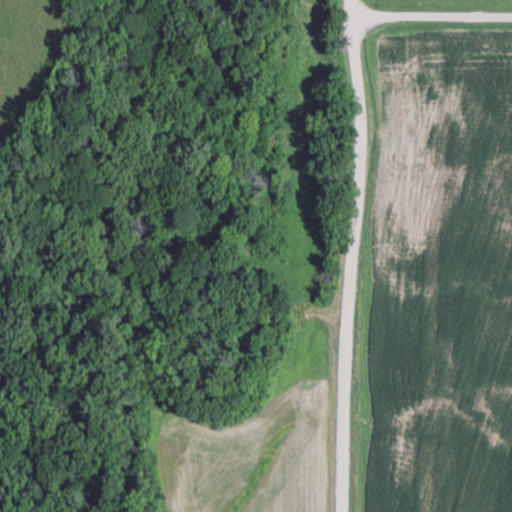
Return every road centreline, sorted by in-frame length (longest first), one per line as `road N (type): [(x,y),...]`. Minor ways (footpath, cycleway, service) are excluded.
road 1 (residential): [(342,511),(344,333),(363,161),(350,0)]
road 2 (residential): [(350,23),(511,20)]
